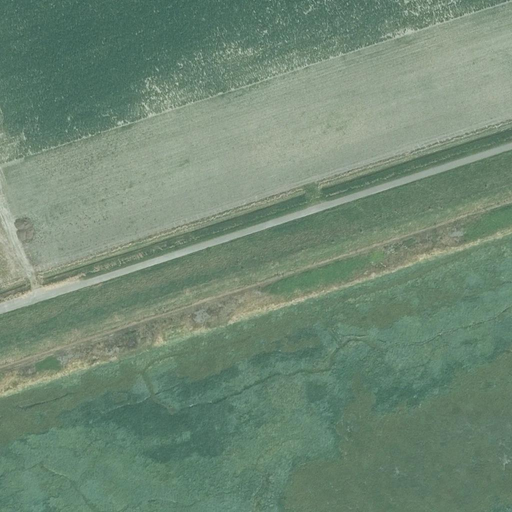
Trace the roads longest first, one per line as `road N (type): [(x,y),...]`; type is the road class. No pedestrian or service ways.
road 1 (track): [(511,204),(0,371)]
road 2 (unclassified): [(0,310),(511,147)]
